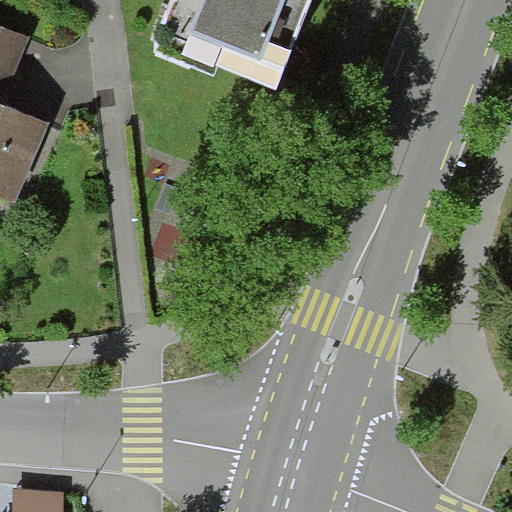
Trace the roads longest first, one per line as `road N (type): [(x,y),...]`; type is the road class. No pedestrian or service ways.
road 1 (residential): [(472,0),(296,466)]
road 2 (residential): [(0,423),(146,432),(296,466)]
